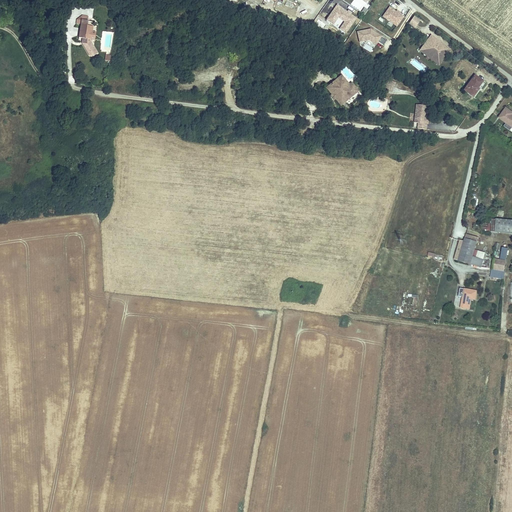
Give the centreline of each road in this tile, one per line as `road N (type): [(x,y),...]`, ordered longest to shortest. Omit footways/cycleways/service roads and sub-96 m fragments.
road 1 (track): [(240,511),(280,311),(342,311),(403,166),(459,134)]
road 2 (residential): [(511,80),(408,0)]
